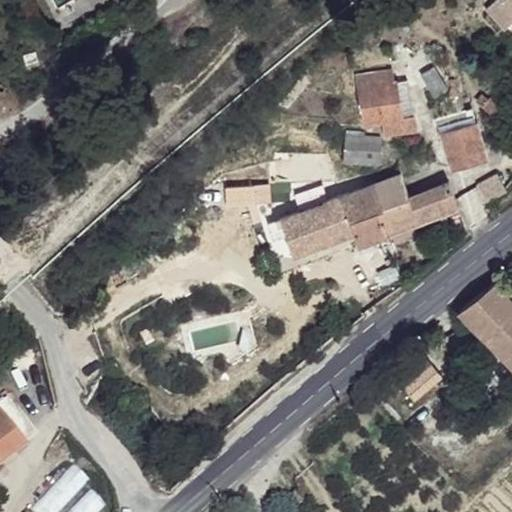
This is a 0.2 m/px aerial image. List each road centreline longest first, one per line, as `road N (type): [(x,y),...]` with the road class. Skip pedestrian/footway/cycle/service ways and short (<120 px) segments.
road 1 (primary): [(511,237),(171,511)]
road 2 (unclassified): [(0,267),(50,327),(71,410),(135,511)]
road 3 (unclassified): [(0,135),(168,0)]
